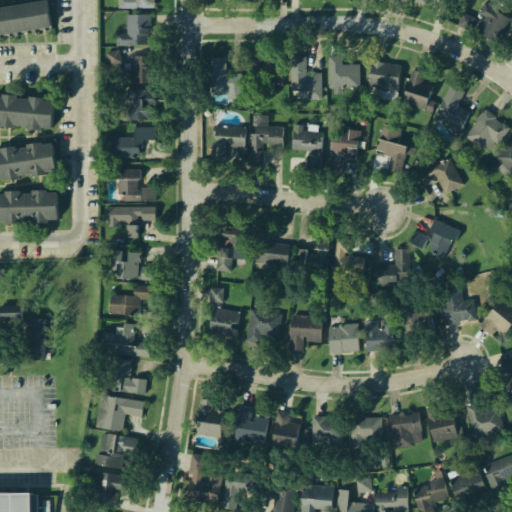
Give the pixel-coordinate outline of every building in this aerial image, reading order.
[(41,0),(34,0),(0,5),(0,32),(46,25),(41,0)] [(154,0),(121,0),(122,8),(155,8),(154,0)] [(483,8),(489,13),(496,6),(509,21),(501,28),(511,42),(495,55),(474,30),(483,8)] [(124,13),(134,12),(148,13),(150,44),(129,43),(114,45),(113,33),(124,32),(124,13)] [(476,17),(462,12),(457,25),(471,31),(476,17)] [(107,51),(109,68),(122,66),(120,50),(107,51)] [(128,54),(138,54),(148,54),(149,82),(139,82),(122,82),(122,71),(129,71),(128,54)] [(325,56),(339,55),(341,63),(357,64),(357,86),(327,87),(325,56)] [(205,57),(224,56),(224,74),(239,74),(241,99),(232,99),(227,98),(227,90),(205,90),(205,57)] [(282,85),(280,56),(249,56),(250,85),(282,85)] [(288,56),(304,56),(305,72),(320,72),(320,98),(297,98),(297,81),(289,81),(288,56)] [(370,60),(398,64),(395,77),(396,91),(366,87),(367,72),(370,60)] [(410,69),(423,73),(421,81),(431,86),(424,96),(422,108),(401,103),(401,88),(408,76),(410,69)] [(449,83),(462,90),(455,104),(468,111),(458,135),(445,128),(448,121),(433,113),(436,106),(449,83)] [(153,89),(123,89),(124,120),(155,119),(153,89)] [(0,108),(0,125),(9,126),(9,123),(23,125),(23,128),(36,130),(36,125),(45,126),(46,114),(0,108)] [(483,108),(509,127),(496,143),(493,142),(489,149),(484,144),(481,146),(464,135),(483,108)] [(254,114),(255,124),(249,133),(250,142),(249,162),(262,163),(264,150),(261,150),(262,142),(266,142),(266,147),(281,147),(280,135),(282,126),(267,125),(266,114),(254,114)] [(382,123),(402,128),(397,142),(405,146),(402,154),(400,172),(385,168),(389,156),(374,152),(375,137),(377,137),(382,123)] [(212,124),(244,126),(242,136),(244,147),(227,145),(224,158),(209,157),(213,140),(212,134),(211,129),(212,124)] [(134,126),(153,127),(151,138),(141,139),(141,146),(138,147),(138,157),(111,157),(108,145),(110,136),(131,136),(134,126)] [(358,130),(339,127),(337,133),(330,133),(327,140),(324,139),(322,154),(343,156),(344,158),(354,159),(353,146),(358,130)] [(290,137),(290,148),(319,150),(318,140),(322,131),(302,129),(290,137)] [(511,138),(511,178),(492,156),(511,138)] [(44,144),(0,147),(0,178),(46,175),(44,144)] [(320,155),(307,156),(307,169),(321,169),(320,155)] [(447,157),(460,183),(443,193),(436,179),(422,186),(416,173),(447,157)] [(139,169),(137,177),(137,185),(156,187),(154,200),(122,201),(122,194),(116,193),(116,178),(117,169),(139,169)] [(52,191),(0,190),(0,217),(51,218),(52,191)] [(153,205),(153,218),(137,218),(136,224),(133,224),(135,238),(126,238),(103,238),(104,224),(101,223),(103,206),(153,205)] [(433,218),(458,229),(450,241),(440,257),(425,252),(431,243),(425,236),(419,247),(407,241),(414,229),(417,224),(426,227),(428,224),(427,223),(430,216),(433,218)] [(228,269),(230,257),(241,258),(244,228),(229,226),(213,224),(210,249),(216,250),(213,268),(228,269)] [(270,230),(255,228),(253,252),(252,270),(288,274),(285,254),(289,244),(269,241),(270,230)] [(314,235),(328,236),(324,249),(329,251),(328,267),(313,265),(316,249),(311,248),(314,235)] [(348,239),(336,238),(334,278),(363,280),(364,257),(347,256),(348,239)] [(392,248),(406,248),(408,271),(407,279),(396,279),(396,284),(376,286),(375,274),(376,261),(393,260),(392,248)] [(110,249),(138,251),(137,263),(154,264),(151,271),(153,279),(114,277),(114,270),(109,269),(108,259),(110,249)] [(115,289),(131,289),(132,283),(153,285),(152,293),(153,297),(140,298),(139,313),(107,311),(107,303),(110,293),(115,289)] [(223,302),(224,288),(210,287),(209,302),(223,302)] [(459,287),(439,290),(444,324),(458,322),(457,319),(467,319),(467,321),(475,319),(472,298),(461,299),(459,287)] [(441,324),(434,288),(394,294),(400,322),(401,334),(441,324)] [(499,298),(511,307),(511,317),(508,321),(502,332),(494,327),(487,333),(476,325),(482,318),(485,317),(489,307),(499,298)] [(0,306),(0,316),(17,317),(17,306),(0,306)] [(214,306),(237,311),(234,322),(228,322),(227,327),(232,329),(233,339),(206,335),(207,319),(214,306)] [(281,314),(251,309),(244,339),(257,342),(260,333),(277,336),(281,314)] [(387,310),(393,310),(394,337),(395,349),(365,351),(364,320),(386,319),(387,310)] [(291,314),(319,316),(318,328),(319,341),(304,341),(302,349),(287,349),(289,335),(288,325),(291,314)] [(40,319),(26,319),(25,357),(39,357),(40,319)] [(149,343),(136,340),(137,323),(121,322),(120,335),(98,331),(97,351),(148,357),(149,343)] [(326,325),(356,322),(354,337),(356,350),(329,353),(325,338),(326,325)] [(131,360),(106,358),(103,386),(109,388),(109,390),(143,394),(145,379),(129,375),(131,360)] [(511,389),(503,390),(503,372),(499,372),(497,364),(502,358),(509,359),(511,359),(511,389)] [(100,393),(142,400),(140,415),(125,413),(121,431),(93,426),(100,393)] [(199,398),(213,399),(211,408),(222,411),(218,423),(219,437),(195,433),(193,420),(198,408),(199,398)] [(465,406),(470,403),(479,411),(497,407),(503,430),(472,437),(465,406)] [(237,404),(251,406),(249,420),(252,421),(253,417),(267,419),(263,446),(231,441),(232,426),(236,414),(237,404)] [(274,409),(289,412),(288,421),(298,423),(293,437),(294,449),(268,445),(270,432),(274,420),(274,409)] [(417,410),(387,414),(387,424),(390,432),(391,448),(411,447),(409,433),(421,432),(417,410)] [(450,412),(429,416),(427,428),(432,441),(448,438),(449,443),(458,440),(450,423),(450,412)] [(342,415),(312,416),(311,444),(341,446),(342,415)] [(380,417),(381,449),(349,450),(349,417),(380,417)] [(105,432),(124,435),(134,438),(132,446),(131,452),(121,450),(120,452),(123,454),(121,468),(92,463),(94,452),(102,453),(105,432)] [(511,458),(510,454),(482,465),(483,473),(491,488),(492,497),(499,490),(508,494),(503,478),(511,475),(511,458)] [(189,455),(201,457),(201,465),(224,471),(213,502),(184,497),(189,476),(185,476),(189,455)] [(476,468),(479,480),(484,488),(454,500),(449,490),(451,477),(476,468)] [(92,470),(119,475),(114,506),(85,503),(92,470)] [(258,474),(227,470),(223,508),(237,510),(240,489),(256,491),(258,474)] [(265,475),(297,480),(290,511),(268,511),(272,499),(256,496),(265,475)] [(357,478),(356,492),(372,492),(369,476),(357,478)] [(332,486),(328,499),(330,509),(315,508),(314,511),(300,511),(301,506),(298,496),(304,482),(332,486)] [(413,486),(415,497),(424,495),(425,482),(413,486)] [(405,486),(404,497),(406,511),(390,511),(374,511),(373,501),(374,492),(393,493),(396,485),(405,486)] [(336,489),(333,511),(356,511),(358,503),(348,500),(345,499),(345,490),(336,489)] [(0,490),(0,511),(30,511),(27,490),(0,490)]
